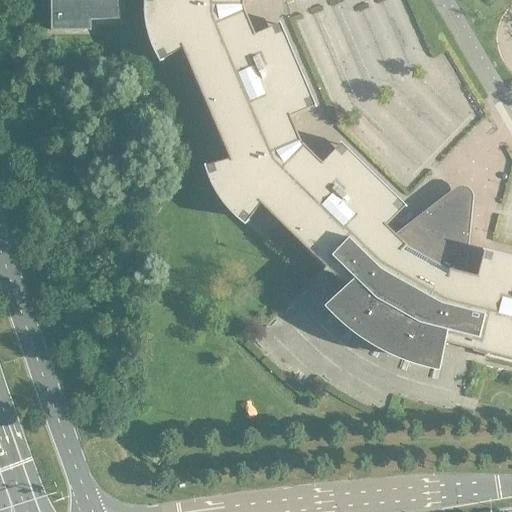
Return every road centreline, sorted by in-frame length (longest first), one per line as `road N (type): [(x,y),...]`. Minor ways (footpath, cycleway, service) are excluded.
road 1 (secondary): [(89,511),(0,238)]
road 2 (tertiary): [(511,485),(234,511)]
